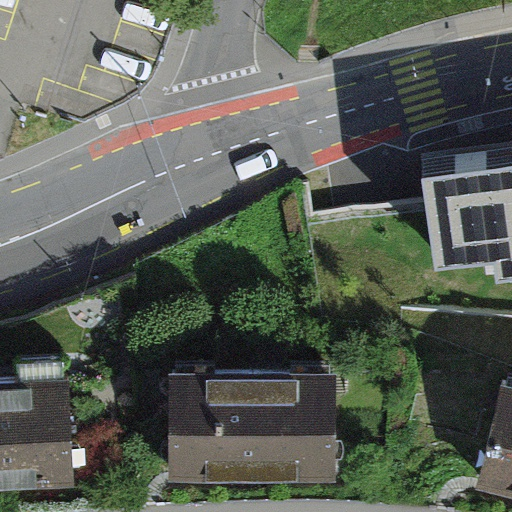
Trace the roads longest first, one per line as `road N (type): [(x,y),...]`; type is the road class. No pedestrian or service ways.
road 1 (residential): [(198,158),(410,86),(511,62)]
road 2 (residential): [(0,247),(198,158)]
road 3 (residential): [(237,0),(198,158)]
